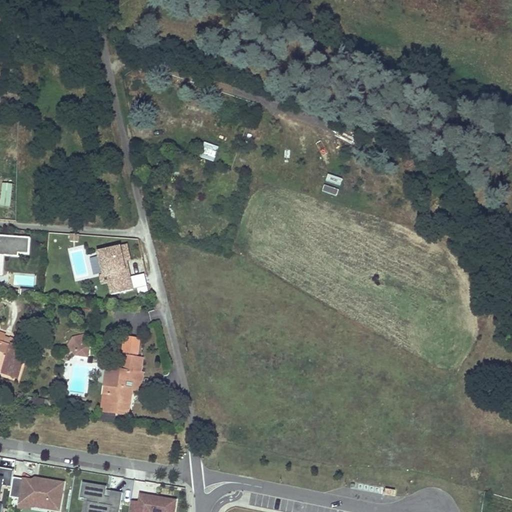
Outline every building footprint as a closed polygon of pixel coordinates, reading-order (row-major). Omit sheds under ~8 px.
[(203,152),(201,157),(213,161),(215,155),(203,152)] [(167,159),(159,158),(156,173),(164,174),(167,159)] [(337,196),(342,178),(328,174),(323,192),(337,196)] [(2,182),(1,206),(12,206),(13,183),(2,182)] [(70,234),(69,241),(78,242),(79,235),(70,234)] [(28,253),(29,238),(0,235),(0,254),(18,256),(18,253),(28,253)] [(126,269),(123,261),(126,260),(130,259),(127,245),(98,251),(99,256),(102,272),(103,274),(103,275),(110,273),(112,281),(109,281),(109,282),(112,294),(133,289),(133,287),(130,277),(129,268),(126,269)] [(102,272),(99,256),(91,257),(94,274),(102,272)] [(112,281),(110,273),(103,275),(103,274),(100,275),(102,283),(109,282),(109,281),(112,281)] [(144,274),(130,277),(133,287),(146,284),(144,274)] [(16,285),(34,286),(34,276),(16,275),(16,285)] [(0,352),(9,355),(3,374),(18,379),(24,360),(18,358),(21,350),(27,352),(29,346),(12,340),(11,342),(3,340),(5,335),(0,333),(0,352)] [(72,336),(66,349),(70,349),(72,348),(84,339),(85,333),(72,336)] [(126,337),(123,357),(138,359),(141,339),(126,337)] [(76,350),(89,352),(90,346),(84,339),(72,348),(70,349),(75,356),(76,350)] [(27,352),(21,350),(18,358),(24,360),(27,352)] [(131,399),(131,395),(132,390),(141,391),(144,374),(141,373),(143,360),(138,359),(123,357),(121,371),(107,369),(105,385),(110,386),(106,411),(128,415),(130,406),(127,406),(128,399),(131,399)] [(105,385),(101,411),(106,411),(110,386),(105,385)] [(11,487),(13,477),(14,469),(0,466),(0,494),(2,485),(11,487)] [(59,510),(64,482),(41,479),(41,481),(32,480),(13,477),(11,487),(10,497),(20,498),(31,500),(30,505),(59,510)] [(104,498),(105,491),(106,488),(82,484),(80,499),(87,501),(84,511),(118,511),(122,494),(110,492),(109,499),(104,498)] [(173,511),(175,503),(139,496),(138,505),(130,503),(128,511),(173,511)] [(30,505),(31,500),(20,498),(19,507),(30,509),(30,505)]
